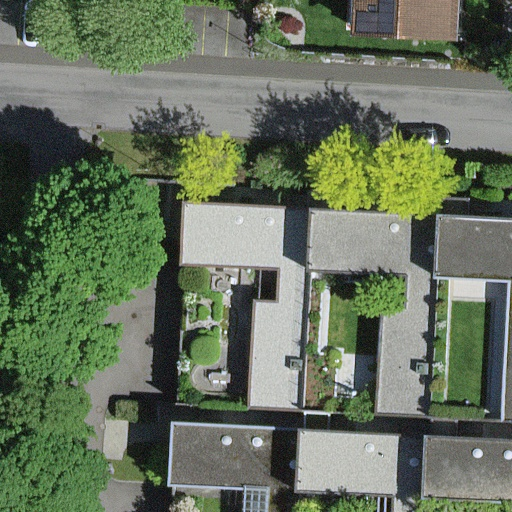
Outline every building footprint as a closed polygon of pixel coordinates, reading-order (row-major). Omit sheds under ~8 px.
[(488,24),(488,0),(379,0),(379,19),(488,24)] [(334,206),(207,200),(198,401),(325,407),(334,206)] [(465,212),(334,206),(325,407),(455,413),(465,212)] [(511,214),(465,212),(455,413),(511,415),(511,214)] [(319,511),(324,427),(197,421),(192,511),(319,511)] [(450,511),(454,433),(324,427),(319,511),(450,511)] [(511,511),(511,435),(454,433),(450,511),(511,511)]
